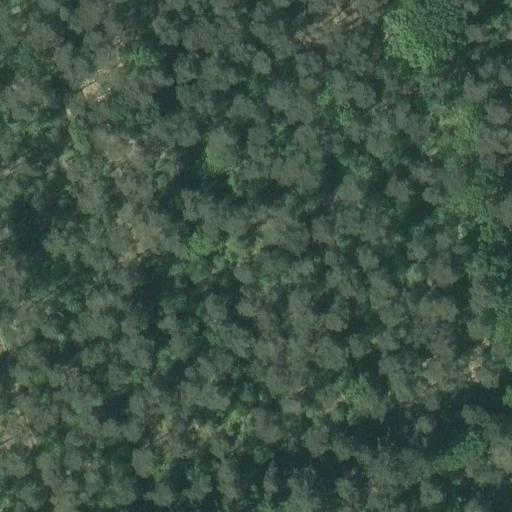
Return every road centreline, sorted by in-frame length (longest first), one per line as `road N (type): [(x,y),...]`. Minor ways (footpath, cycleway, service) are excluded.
road 1 (track): [(511,282),(419,0)]
road 2 (track): [(246,511),(511,424)]
road 3 (track): [(0,348),(53,511)]
